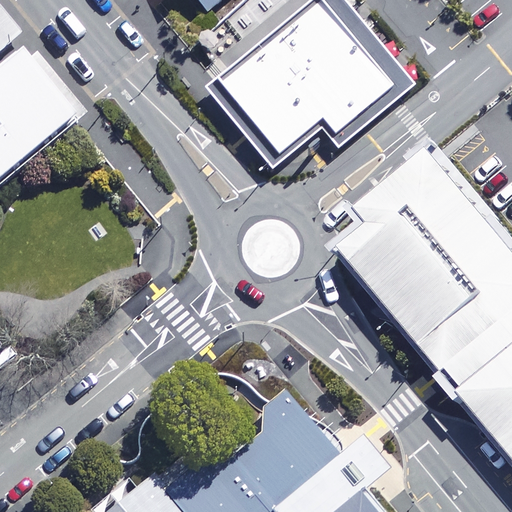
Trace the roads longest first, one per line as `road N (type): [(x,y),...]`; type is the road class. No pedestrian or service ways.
road 1 (residential): [(236,277),(0,474)]
road 2 (secondary): [(485,511),(294,281)]
road 3 (secondary): [(243,219),(63,0)]
road 4 (secondary): [(243,219),(278,213),(298,226),(307,254),(294,281)]
